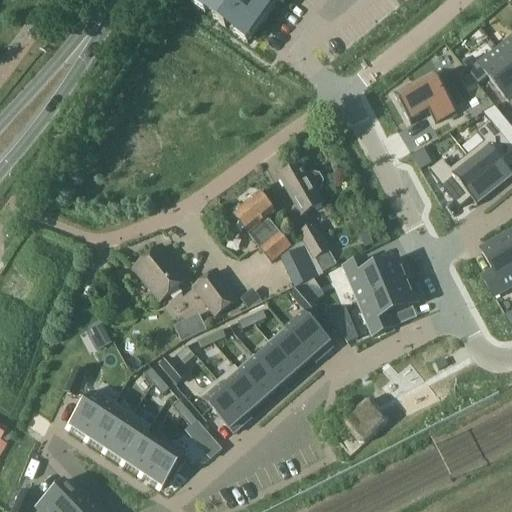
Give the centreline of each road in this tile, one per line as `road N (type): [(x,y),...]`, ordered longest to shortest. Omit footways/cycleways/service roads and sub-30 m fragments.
road 1 (residential): [(460,313),(331,380),(163,511)]
road 2 (unclassified): [(37,222),(95,240),(141,230),(194,203),(342,97)]
road 3 (residential): [(430,259),(342,97)]
road 4 (residential): [(342,97),(462,0)]
road 5 (primary): [(0,171),(49,113),(82,43)]
road 6 (residential): [(342,97),(296,56),(344,0)]
